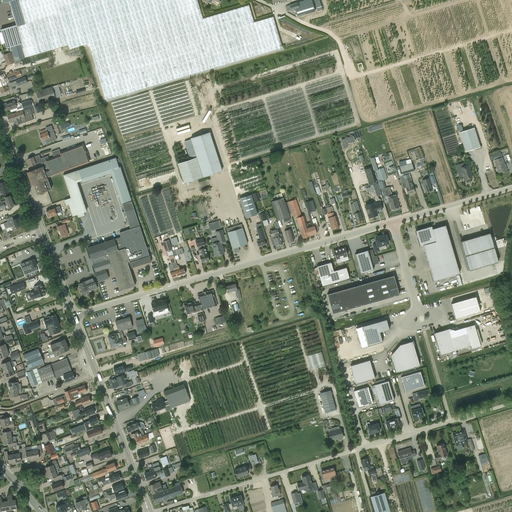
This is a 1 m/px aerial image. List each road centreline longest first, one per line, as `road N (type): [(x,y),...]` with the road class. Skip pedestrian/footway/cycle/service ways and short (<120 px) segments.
road 1 (residential): [(153,511),(511,403)]
road 2 (unclassified): [(72,315),(392,223)]
road 3 (tertiary): [(148,511),(72,315)]
road 4 (unclassified): [(392,223),(511,187)]
